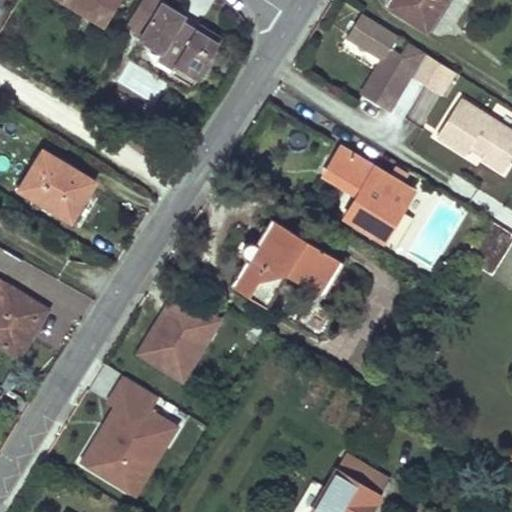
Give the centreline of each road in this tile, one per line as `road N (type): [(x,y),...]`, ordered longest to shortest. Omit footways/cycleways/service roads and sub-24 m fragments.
road 1 (unclassified): [(292,18),(0,486)]
road 2 (unknown): [(228,121),(400,250)]
